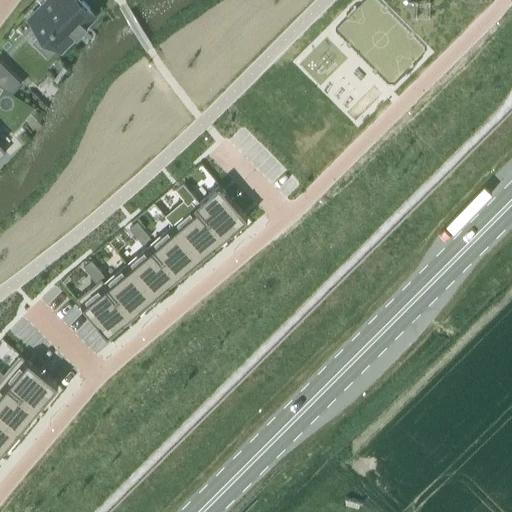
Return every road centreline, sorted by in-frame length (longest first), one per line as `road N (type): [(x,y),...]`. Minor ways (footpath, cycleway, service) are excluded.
road 1 (residential): [(0,495),(99,377),(286,217),(506,0)]
road 2 (primary): [(200,511),(511,200)]
